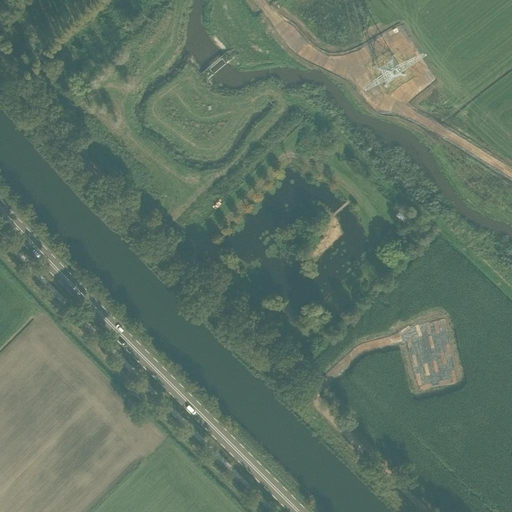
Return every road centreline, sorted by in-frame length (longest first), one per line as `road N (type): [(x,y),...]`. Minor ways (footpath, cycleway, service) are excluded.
road 1 (track): [(426,511),(126,212),(0,72)]
road 2 (primary): [(298,511),(0,208)]
